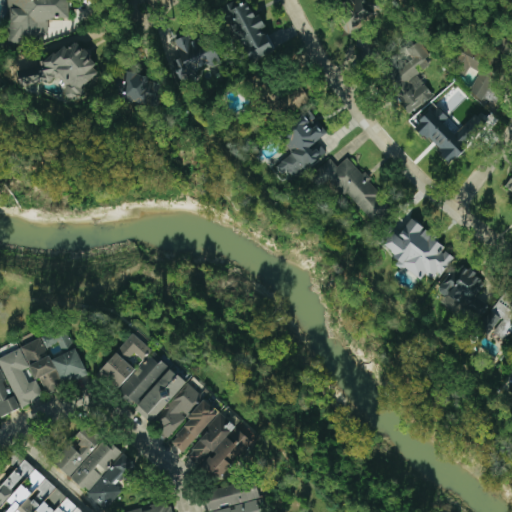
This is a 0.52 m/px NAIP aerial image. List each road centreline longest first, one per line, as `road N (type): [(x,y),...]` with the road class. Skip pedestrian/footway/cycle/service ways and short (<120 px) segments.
road 1 (residential): [(511,256),(393,151),(290,0)]
road 2 (residential): [(193,511),(158,450),(117,415),(87,402),(0,437)]
